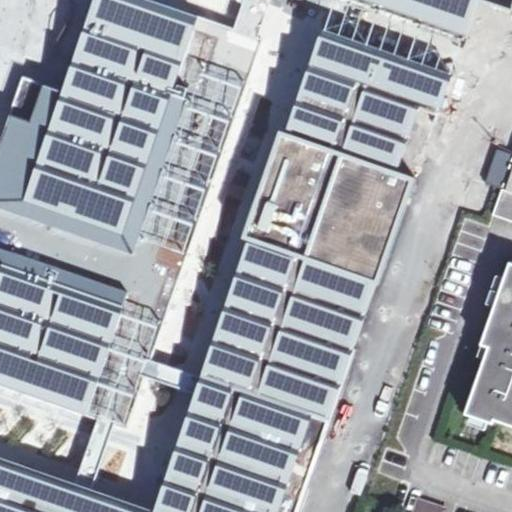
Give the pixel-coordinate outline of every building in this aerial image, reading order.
[(200,17),(148,0),(95,0),(64,91),(46,85),(24,77),(10,116),(0,145),(0,229),(18,236),(16,244),(13,252),(0,247),(0,383),(87,413),(107,420),(127,427),(147,368),(260,38),(247,34),(235,29),(200,17)] [(511,0),(348,0),(435,29),(471,41),(484,2),(511,11),(511,0)] [(0,511),(304,511),(334,426),(342,402),(381,286),(419,177),(406,172),(427,111),(440,115),(455,73),(423,62),(322,28),(286,132),(249,241),(200,385),(156,511),(85,488),(0,459),(0,511)] [(488,180),(505,185),(511,187),(511,148),(501,144),(488,180)] [(511,187),(505,185),(496,211),(511,216),(511,187)] [(498,417),(511,421),(511,263),(484,342),(493,345),(469,411),(497,421),(498,417)] [(444,511),(445,511),(419,502),(416,511),(444,511)]
